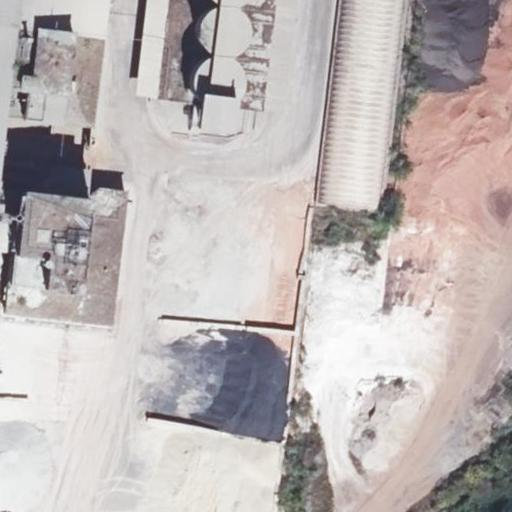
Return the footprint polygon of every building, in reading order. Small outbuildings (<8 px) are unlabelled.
[(0,0),(0,89),(3,90),(0,116),(0,117),(92,129),(103,36),(13,26),(15,0),(0,0)] [(146,0),(135,97),(156,100),(168,0),(274,0),(261,111),(282,114),(295,0),(146,0)] [(168,0),(156,100),(191,104),(193,93),(227,97),(226,107),(261,111),(274,0),(168,0)] [(407,0),(338,0),(314,205),(387,211),(407,0)] [(193,93),(191,104),(189,128),(223,131),(226,107),(227,97),(193,93)] [(0,187),(0,251),(10,253),(4,313),(110,327),(126,191),(85,186),(85,197),(0,187)]
